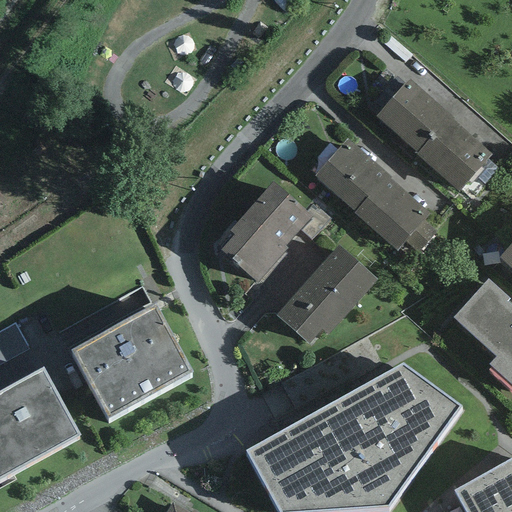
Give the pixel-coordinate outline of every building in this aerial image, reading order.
[(375,121),(418,158),(430,146),(433,149),(454,127),(455,125),(409,85),(375,121)] [(492,162),(454,127),(433,149),(430,146),(418,158),(417,160),(459,198),(492,162)] [(347,143),(315,181),(355,216),(367,203),(371,207),(390,185),(392,182),(347,143)] [(430,219),(390,185),(371,207),(367,203),(355,216),(354,217),(397,256),(430,219)] [(256,288),(313,222),(273,188),(216,254),(256,288)] [(511,277),(511,249),(498,265),(511,277)] [(315,355),(377,285),(338,251),(276,321),(315,355)] [(510,306),(487,286),(452,324),(496,364),(489,372),(511,392),(511,312),(507,308),(510,306)] [(109,428),(193,383),(156,314),(72,359),(109,428)] [(388,511),(461,414),(402,372),(246,461),(275,511),(388,511)] [(0,488),(79,445),(43,378),(0,401),(0,488)] [(511,511),(511,466),(452,497),(460,511),(511,511)]
